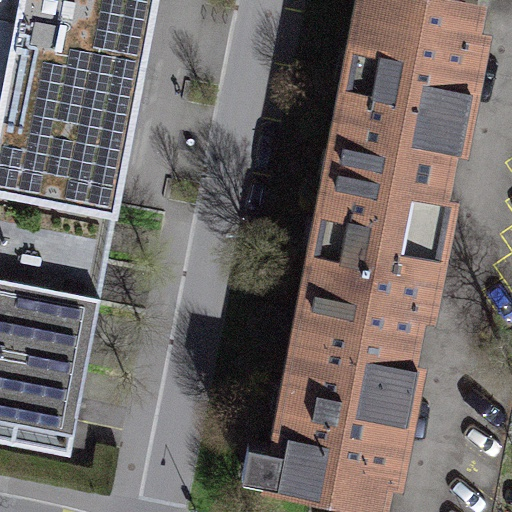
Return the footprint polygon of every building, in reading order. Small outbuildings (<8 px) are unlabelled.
[(0,0),(0,265),(100,285),(155,0),(0,0)] [(483,0),(363,0),(337,141),(452,163),(467,86),(483,0)] [(452,163),(337,141),(304,312),(419,334),(434,257),(452,163)] [(100,285),(0,265),(0,431),(69,444),(100,285)] [(419,334),(304,312),(271,484),(386,506),(404,414),(419,334)]
